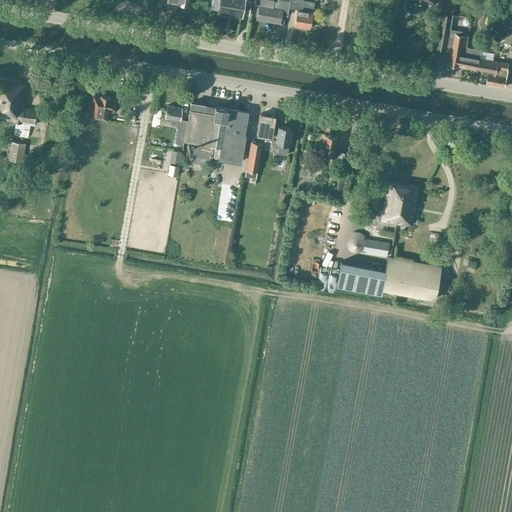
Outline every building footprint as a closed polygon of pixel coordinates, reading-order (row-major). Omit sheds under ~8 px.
[(248,15),(250,1),(245,1),(244,0),(219,0),(218,13),(241,17),(242,14),(248,15)] [(279,23),(281,15),(287,16),(290,0),(276,0),(276,7),(272,6),(273,0),(272,0),(262,0),(261,4),(259,4),(256,19),(279,23)] [(310,28),(313,7),(314,2),(305,0),(290,0),(290,5),(290,8),(296,9),(294,25),(310,28)] [(442,13),(436,49),(441,50),(448,51),(452,52),(450,64),(478,69),(478,70),(481,58),(482,50),(470,48),(467,47),(468,42),(469,35),(469,32),(451,29),(453,14),(454,15),(456,0),(449,0),(449,1),(449,2),(447,13),(447,14),(442,13)] [(441,1),(439,11),(447,13),(449,2),(441,1)] [(489,59),(481,58),(478,70),(494,73),(494,74),(488,73),(486,83),(506,87),(508,70),(508,69),(509,63),(489,59)] [(34,125),(35,116),(36,109),(24,107),(27,84),(20,82),(20,81),(0,77),(0,119),(15,122),(13,135),(27,137),(30,125),(34,125)] [(109,98),(107,97),(108,95),(102,94),(102,96),(100,96),(100,98),(94,97),(92,106),(89,105),(88,111),(77,109),(76,116),(88,118),(88,117),(106,120),(108,109),(114,110),(115,100),(109,99),(109,98)] [(310,108),(319,108),(319,99),(310,99),(310,108)] [(217,104),(216,107),(214,106),(191,102),(186,129),(185,129),(184,140),(194,142),(191,155),(211,158),(217,159),(241,163),(246,134),(243,133),(247,111),(227,108),(227,109),(226,108),(226,106),(217,104)] [(179,119),(181,108),(167,105),(165,118),(171,119),(170,125),(177,126),(174,143),(183,144),(184,140),(185,129),(187,120),(179,119)] [(256,136),(271,138),(275,116),(260,114),(256,136)] [(278,150),(287,152),(288,145),(291,128),(278,126),(276,140),(273,140),(272,146),(279,147),(278,150)] [(336,137),(335,134),(331,134),(329,136),(323,134),(318,160),(325,161),(326,154),(333,155),(336,137)] [(25,144),(18,142),(11,141),(8,159),(22,162),(25,144)] [(262,143),(256,142),(250,141),(245,170),(246,170),(245,176),(255,178),(256,172),(257,172),(262,143)] [(169,164),(179,165),(181,151),(171,150),(169,164)] [(347,153),(344,153),(340,152),(337,166),(345,167),(347,153)] [(285,175),(287,164),(278,162),(276,174),(285,175)] [(402,184),(386,181),(380,221),(396,224),(402,184)] [(402,184),(396,224),(403,225),(403,223),(412,224),(418,186),(402,184)] [(30,207),(31,203),(32,198),(12,194),(10,204),(9,214),(28,217),(30,207)] [(363,252),(386,257),(388,243),(365,238),(363,252)] [(388,258),(383,290),(435,298),(440,266),(388,258)] [(385,270),(340,261),(336,287),(381,295),(385,270)]
